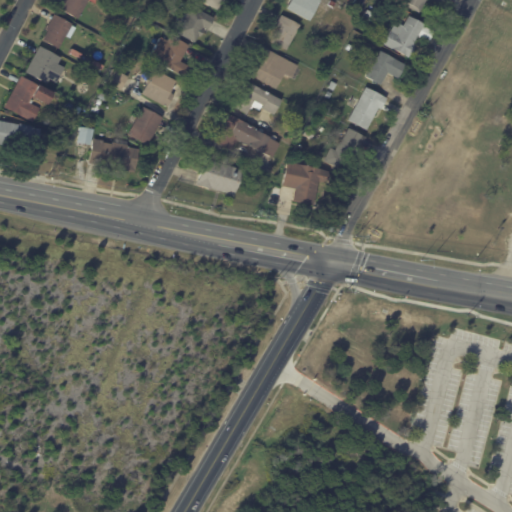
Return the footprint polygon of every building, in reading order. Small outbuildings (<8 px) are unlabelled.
[(89,0),(80,19),(61,8),(65,0),(89,0)] [(225,0),(220,11),(199,0),(225,0)] [(292,0),(323,0),(312,21),(288,8),(292,0)] [(458,0),(456,6),(444,0),(428,0),(421,13),(403,3),(404,0),(458,0)] [(214,19),(208,29),(204,27),(203,29),(205,30),(201,37),(199,36),(196,42),(177,32),(192,5),(215,18),(214,19)] [(368,10),(376,17),(372,23),(364,16),(368,10)] [(48,31),(49,30),(47,29),(55,14),(74,24),(60,49),(44,40),(48,31)] [(279,22),(283,15),(302,25),(288,50),(273,42),(281,27),(277,25),(279,22)] [(139,16),(146,22),(144,26),(136,21),(139,16)] [(157,22),(160,16),(166,18),(162,25),(157,22)] [(436,32),(430,42),(420,37),(417,41),(419,42),(410,57),(385,44),(392,31),(393,31),(399,21),(406,26),(411,16),(427,24),(426,25),(436,31),(436,32)] [(138,31),(135,37),(129,34),(132,28),(138,31)] [(189,47),(181,61),(189,65),(184,76),(150,56),(161,37),(168,40),(172,34),(190,45),(189,47)] [(62,75),(57,83),(51,79),(48,84),(26,72),(41,46),(62,58),(59,64),(66,68),(62,75)] [(266,48),(299,65),(293,77),(285,74),(278,89),(253,76),(262,59),(259,57),(264,47),(266,48)] [(381,85),(368,77),(374,66),(368,62),(372,54),(379,58),(382,51),(407,65),(399,79),(389,73),(382,86),(381,85)] [(127,77),(120,90),(105,83),(113,68),(127,76),(127,77)] [(176,83),(171,92),(175,95),(168,107),(143,93),(156,69),(177,81),(176,83)] [(48,103),(34,97),(33,100),(34,100),(32,103),(41,108),(34,122),(6,107),(22,76),(55,92),(49,104),(48,103)] [(273,113),(263,107),(261,110),(253,106),(249,114),(234,106),(243,90),(242,90),(247,80),(283,100),(276,114),(273,113)] [(329,87),(333,81),(338,84),(334,91),(329,87)] [(80,88),(83,84),(88,88),(86,92),(80,88)] [(388,100),(383,109),(380,108),(368,130),(349,120),(367,87),(388,98),(388,100)] [(329,91),(333,93),(330,100),(325,97),(329,91)] [(102,93),(108,97),(105,101),(99,97),(102,93)] [(156,131),(149,146),(129,135),(144,106),(164,117),(156,131)] [(260,130),(272,137),(272,138),(282,143),(274,158),(264,152),(264,153),(238,140),(232,151),(217,142),(232,114),(257,128),(257,129),(260,130)] [(12,148),(0,145),(0,120),(20,125),(20,123),(33,126),(33,127),(42,129),(37,153),(12,148)] [(95,129),(92,146),(78,143),(81,127),(95,129)] [(325,161),(332,148),(337,150),(341,141),(342,142),(349,128),(368,137),(350,173),(325,161)] [(307,129),(316,133),(313,140),(304,135),(307,129)] [(117,170),(114,169),(114,167),(90,163),(94,139),(104,140),(104,142),(113,144),(113,142),(129,144),(128,147),(139,149),(135,173),(117,170)] [(220,192),(198,185),(206,158),(222,163),(224,155),(230,157),(228,165),(243,170),(235,197),(220,192)] [(316,202),(315,206),(294,201),(297,189),(284,186),(289,162),(331,171),(328,183),(320,181),(316,202)] [(403,172),(407,174),(393,194),(390,192),(403,172)]
